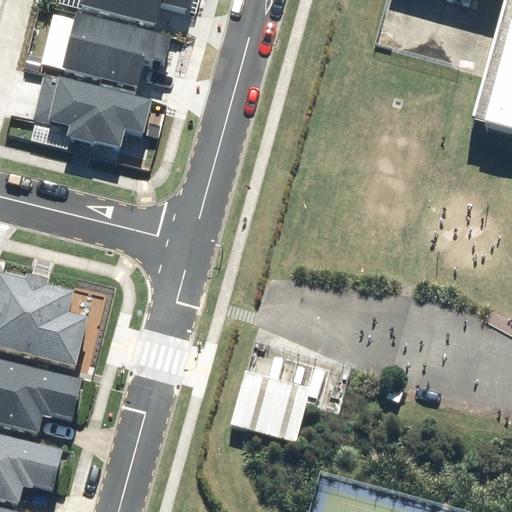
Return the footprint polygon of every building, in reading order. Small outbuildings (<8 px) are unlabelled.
[(88,0),(86,9),(166,27),(171,5),(198,11),(200,0),(88,0)] [(511,0),(510,0),(490,73),(477,121),(511,130),(511,0)] [(87,24),(74,81),(150,99),(154,78),(174,82),(183,46),(87,24)] [(159,103),(47,77),(36,122),(75,131),(72,141),(129,154),(133,132),(151,137),(159,103)] [(0,292),(0,348),(81,372),(95,320),(76,315),(81,295),(55,289),(56,284),(34,278),(33,282),(5,276),(1,293),(0,292)] [(0,362),(0,426),(46,438),(51,419),(80,426),(90,384),(0,362)] [(308,392),(249,377),(235,429),(252,433),(301,446),(314,394),(308,392)] [(0,437),(0,501),(27,508),(31,489),(60,496),(70,455),(0,437)]
